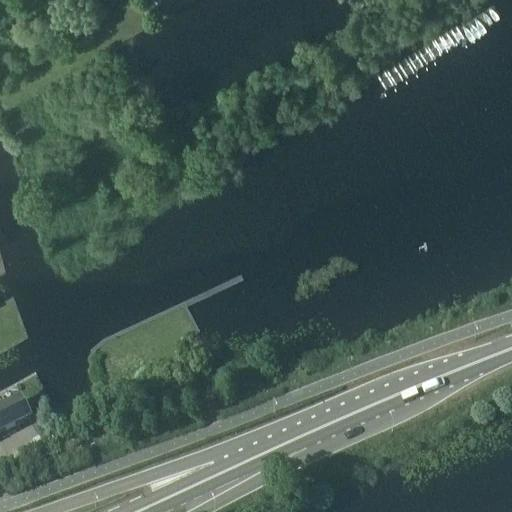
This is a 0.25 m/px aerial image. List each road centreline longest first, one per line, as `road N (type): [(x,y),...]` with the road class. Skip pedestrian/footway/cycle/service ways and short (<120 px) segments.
road 1 (primary): [(376,403),(45,511)]
road 2 (primary): [(135,511),(376,403)]
road 3 (primary): [(202,511),(376,403)]
road 4 (primary): [(376,403),(511,351)]
